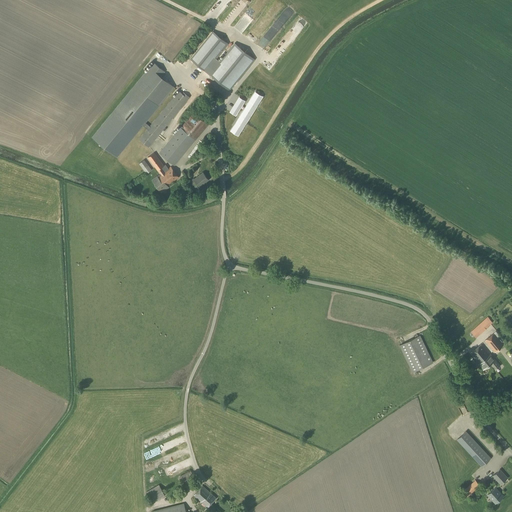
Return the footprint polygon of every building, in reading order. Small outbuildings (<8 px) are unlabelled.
[(220,61),(216,58),(228,44),(213,32),(191,59),(206,71),(211,65),(214,67),(209,74),(229,90),(255,59),(235,43),(220,61)] [(284,39),(261,66),(277,79),(300,51),(284,39)] [(149,127),(145,123),(174,87),(161,76),(165,71),(154,62),(92,137),(117,157),(143,125),(147,129),(139,139),(149,147),(163,129),(164,130),(165,129),(164,128),(188,99),(179,91),(149,127)] [(237,101),(233,107),(237,110),(241,104),(237,101)] [(249,101),(237,121),(243,125),(245,123),(256,105),(249,101)] [(195,139),(208,124),(194,112),(182,126),(181,126),(180,127),(159,153),(174,165),(195,139)] [(164,171),(161,167),(164,166),(154,152),(148,157),(160,174),(152,180),(162,192),(169,187),(167,186),(179,177),(171,167),(164,171)] [(147,173),(152,170),(144,160),(139,163),(147,173)] [(206,182),(208,180),(203,172),(194,179),(193,178),(190,181),(194,185),(197,183),(199,187),(200,186),(202,189),(208,185),(206,182)] [(475,337),(492,322),(488,317),(471,332),(475,337)] [(495,352),(504,345),(497,337),(500,335),(496,331),(494,333),(485,340),(495,352)] [(412,372),(418,370),(433,362),(420,335),(399,345),(412,372)] [(490,363),(495,369),(500,365),(490,354),(489,355),(480,344),(475,349),(484,359),(486,358),(491,363),(490,363)] [(486,358),(484,359),(475,349),(470,353),(480,364),(479,364),(483,369),(490,363),(491,363),(486,358)] [(482,466),(490,458),(466,431),(457,439),(482,466)] [(160,434),(148,440),(152,447),(163,441),(160,434)] [(500,484),(507,478),(499,469),(493,476),(500,484)] [(467,497),(480,485),(475,480),(462,492),(467,497)] [(214,506),(211,503),(216,498),(202,486),(194,495),(207,507),(208,507),(211,510),(209,511),(221,511),(214,506)] [(495,503),(503,496),(495,487),(487,495),(495,503)] [(152,498),(155,503),(168,496),(165,491),(152,498)] [(152,511),(185,511),(184,503),(152,511)]
